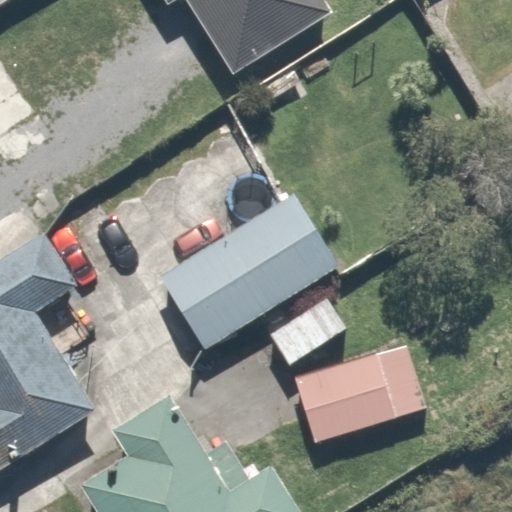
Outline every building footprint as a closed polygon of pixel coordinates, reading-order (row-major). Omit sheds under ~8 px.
[(287,45),(257,0),(193,0),(80,76),(129,150),(287,45)] [(329,259),(277,186),(150,276),(202,349),(329,259)] [(0,217),(13,209),(0,189),(0,217)] [(0,456),(3,454),(9,463),(95,402),(27,307),(78,270),(34,208),(0,232),(0,456)] [(259,329),(285,364),(347,317),(321,283),(259,329)] [(286,374),(307,444),(425,409),(403,338),(286,374)] [(290,511),(260,466),(230,486),(162,381),(98,423),(119,454),(70,486),(86,511),(290,511)]
